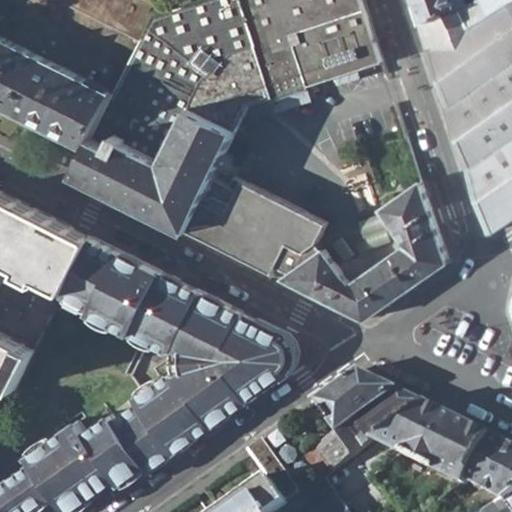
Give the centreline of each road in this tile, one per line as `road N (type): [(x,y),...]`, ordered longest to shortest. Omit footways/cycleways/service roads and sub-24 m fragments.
road 1 (residential): [(0,168),(369,346)]
road 2 (residential): [(369,346),(136,511)]
road 3 (residential): [(480,269),(388,0)]
road 4 (residential): [(380,339),(511,411)]
road 5 (residential): [(480,269),(380,339)]
